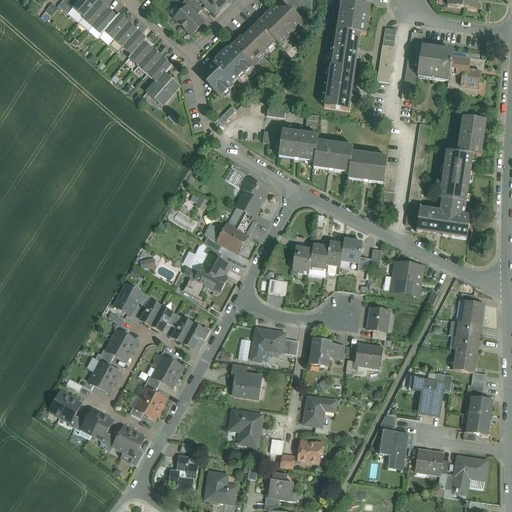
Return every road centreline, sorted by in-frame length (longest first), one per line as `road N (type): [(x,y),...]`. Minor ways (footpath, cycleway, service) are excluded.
road 1 (residential): [(507,290),(299,191)]
road 2 (residential): [(510,452),(507,290)]
road 3 (residential): [(507,290),(511,139)]
road 4 (residential): [(299,191),(243,298)]
